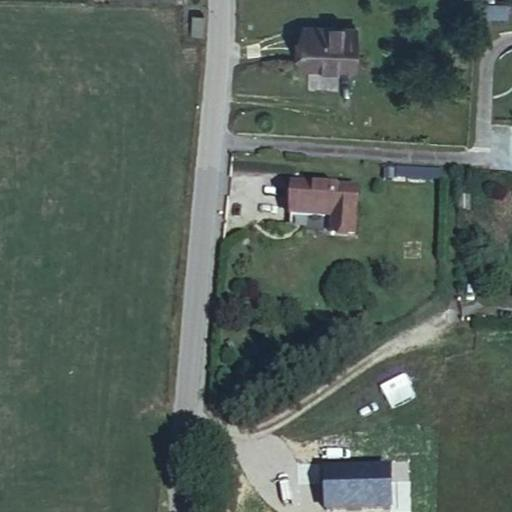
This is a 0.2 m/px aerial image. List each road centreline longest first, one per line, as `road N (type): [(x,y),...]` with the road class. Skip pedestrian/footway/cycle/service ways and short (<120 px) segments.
road 1 (unclassified): [(222,0),(180,511)]
road 2 (unknown): [(212,127),(475,154),(488,134),(498,57)]
